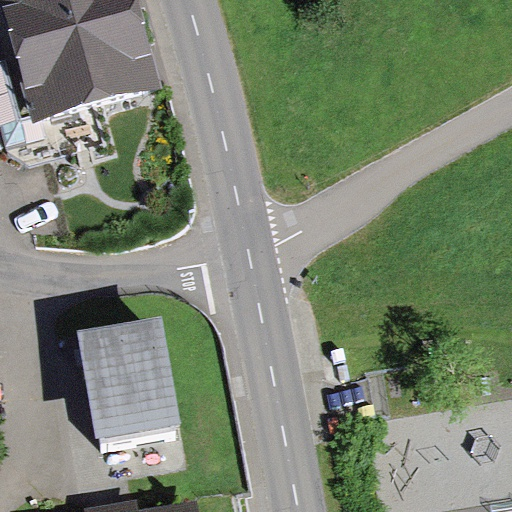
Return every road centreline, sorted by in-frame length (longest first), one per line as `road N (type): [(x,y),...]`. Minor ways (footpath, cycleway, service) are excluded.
road 1 (tertiary): [(289,511),(235,226),(177,0)]
road 2 (track): [(0,270),(152,276),(241,255)]
road 3 (unknown): [(12,271),(19,441),(3,511)]
